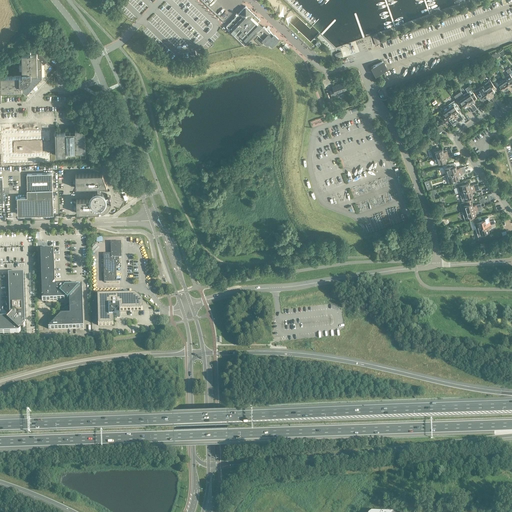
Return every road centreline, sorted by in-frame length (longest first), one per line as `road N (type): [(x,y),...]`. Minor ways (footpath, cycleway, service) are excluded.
road 1 (motorway): [(511,405),(0,424)]
road 2 (motorway): [(0,442),(511,424)]
road 3 (unclassified): [(436,265),(425,205),(357,60),(323,69),(249,0)]
road 4 (motorway): [(511,393),(306,355),(203,353)]
road 5 (motorway): [(208,464),(511,434)]
road 6 (unclassified): [(415,268),(190,305)]
road 7 (motorway): [(190,353),(85,362),(0,383)]
road 8 (secondary): [(137,171),(91,57),(52,0)]
road 9 (residential): [(511,213),(455,137),(487,112),(511,106)]
road 10 (unclassified): [(0,226),(150,220)]
